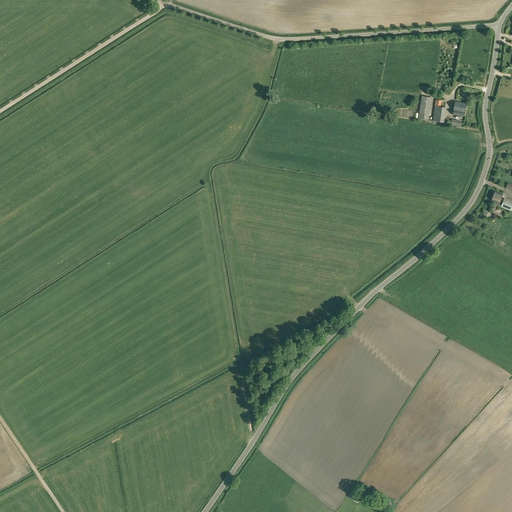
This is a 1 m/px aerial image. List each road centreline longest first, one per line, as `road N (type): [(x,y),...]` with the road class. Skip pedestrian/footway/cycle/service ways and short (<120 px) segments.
road 1 (unclassified): [(204,511),(306,360),(468,206),(489,153),(485,105),(500,25)]
road 2 (unclassified): [(154,0),(278,39),(500,25)]
road 3 (track): [(0,111),(171,0)]
